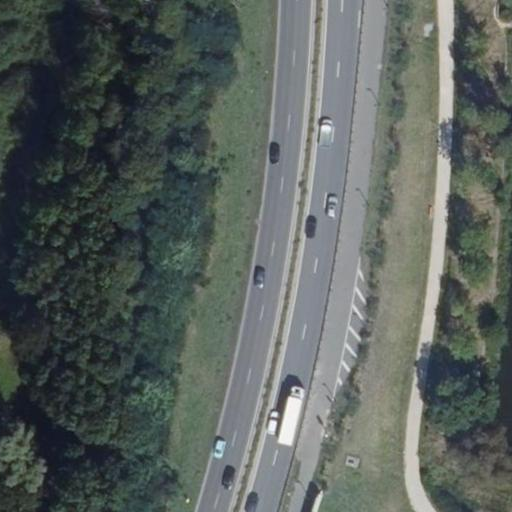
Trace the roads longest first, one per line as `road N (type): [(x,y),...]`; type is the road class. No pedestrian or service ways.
road 1 (track): [(444,0),(428,262),(406,451),(436,511)]
road 2 (primary): [(298,0),(264,311),(215,511)]
road 3 (primary): [(261,511),(317,264),(344,0)]
